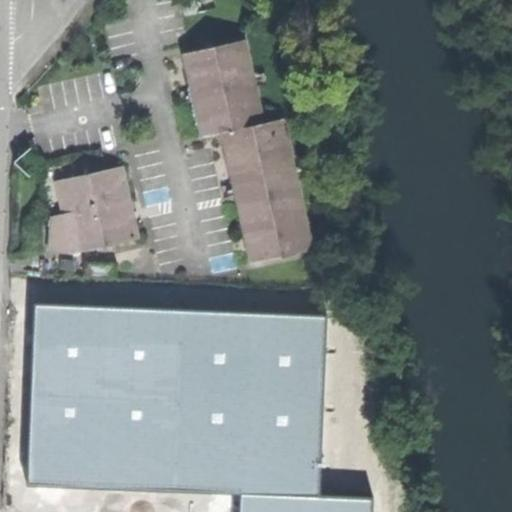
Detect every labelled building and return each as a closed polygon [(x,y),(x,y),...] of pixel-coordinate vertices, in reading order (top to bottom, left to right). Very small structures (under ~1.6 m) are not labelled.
[(182,0),(185,16),(199,14),(196,0),(182,0)] [(243,41),(184,54),(203,137),(223,133),(251,264),(309,252),(280,120),(261,124),(243,41)] [(62,218),(71,256),(137,242),(121,171),(62,184),(69,217),(62,218)] [(59,201),(62,218),(69,217),(62,184),(55,185),(59,201)] [(49,257),(71,256),(62,218),(50,220),(49,257)] [(89,316),(84,434),(329,444),(334,326),(89,316)] [(26,471),(24,508),(120,511),(357,511),(358,492),(360,445),(329,444),(84,434),(27,432),(26,471)] [(394,511),(395,494),(358,492),(357,511),(394,511)]
